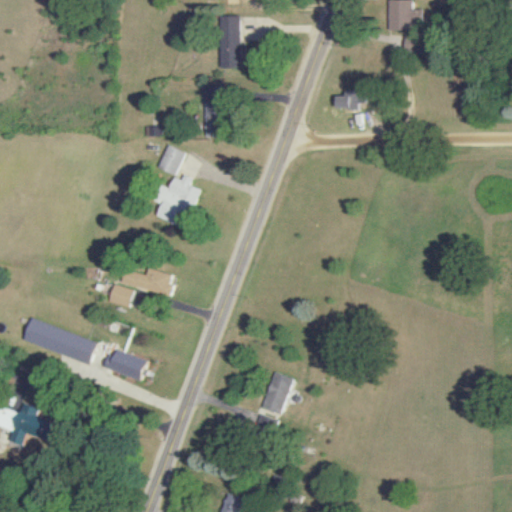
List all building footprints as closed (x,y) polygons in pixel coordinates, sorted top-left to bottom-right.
[(390,2),(391,32),(416,31),(415,1),(390,2)] [(243,16),(224,17),(225,68),(245,68),(243,16)] [(341,108),(366,107),(365,95),(341,96),(341,108)] [(210,102),(208,137),(221,137),(221,128),(226,128),(227,103),(210,102)] [(177,175),(188,153),(171,145),(160,167),(177,175)] [(123,283),(171,296),(177,276),(150,268),(148,275),(127,269),(123,283)] [(136,290),(116,285),(111,303),(132,308),(136,290)] [(26,341),(91,365),(99,343),(34,319),(26,341)] [(150,362),(115,348),(107,369),(143,382),(150,362)] [(264,408),(282,414),(294,379),(276,373),(264,408)] [(0,418),(0,425),(15,431),(11,442),(23,446),(29,430),(44,436),(50,423),(5,406),(0,418)] [(240,511),(245,499),(230,493),(222,511),(240,511)]
